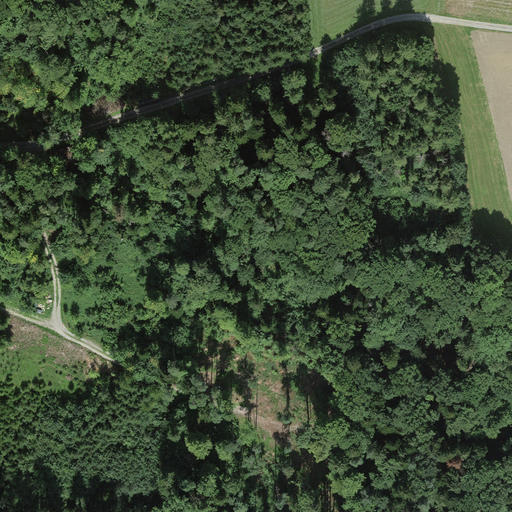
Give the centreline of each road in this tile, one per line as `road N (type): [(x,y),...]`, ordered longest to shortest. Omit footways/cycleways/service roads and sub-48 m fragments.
road 1 (track): [(0,145),(80,132),(402,16),(511,28)]
road 2 (track): [(0,304),(140,374),(311,436)]
